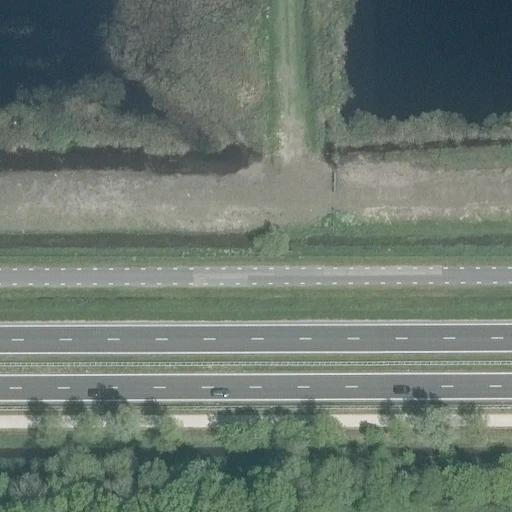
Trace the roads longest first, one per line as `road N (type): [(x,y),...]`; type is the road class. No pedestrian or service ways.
road 1 (trunk): [(511,338),(0,340)]
road 2 (trunk): [(0,389),(511,388)]
road 3 (unclassified): [(0,278),(511,277)]
